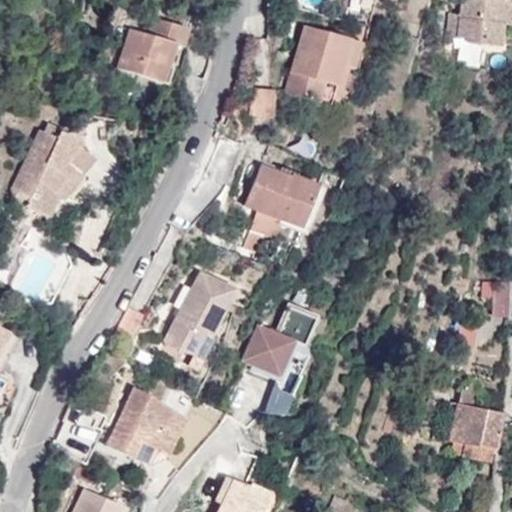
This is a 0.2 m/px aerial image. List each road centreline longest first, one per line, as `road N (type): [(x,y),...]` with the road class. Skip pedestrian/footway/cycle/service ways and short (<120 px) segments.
road 1 (residential): [(11,511),(54,384),(119,288),(206,112),(237,0)]
road 2 (residential): [(511,390),(497,511)]
